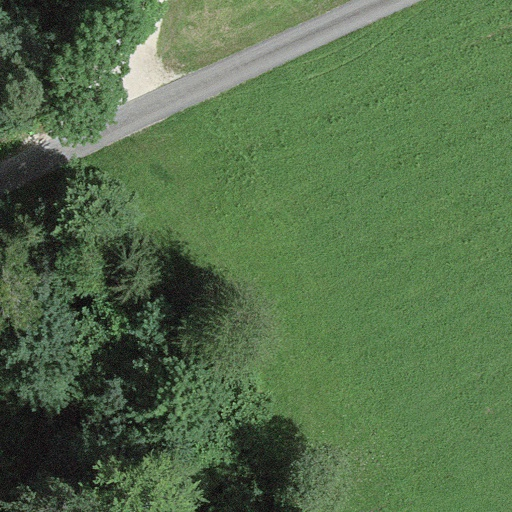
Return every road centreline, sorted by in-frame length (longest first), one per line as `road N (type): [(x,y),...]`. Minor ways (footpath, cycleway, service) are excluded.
road 1 (unclassified): [(391,0),(173,97),(0,188)]
road 2 (track): [(152,0),(118,126)]
